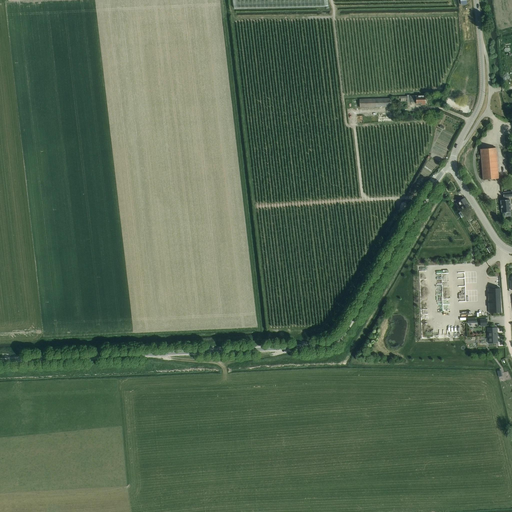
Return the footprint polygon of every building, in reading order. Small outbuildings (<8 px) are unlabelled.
[(410,96),(410,95),(407,95),(407,96),(401,96),(401,101),(407,101),(416,101),(416,104),(421,103),(421,104),(425,104),(425,96),(410,96)] [(359,107),(391,106),(391,98),(359,99),(359,107)] [(483,180),(499,178),(496,147),(480,149),(483,180)] [(510,199),(509,199),(508,196),(511,196),(511,191),(503,192),(503,197),(505,197),(505,200),(500,200),(502,213),(511,212),(510,199)] [(463,198),(461,195),(456,198),(458,201),(457,202),(463,210),(469,206),(464,198),(463,198)] [(500,288),(494,288),(488,289),(489,312),(501,312),(500,289),(500,288)] [(474,322),(480,322),(479,313),(470,313),(471,318),(474,318),(474,322)] [(497,343),(497,327),(489,328),(489,332),(488,332),(488,338),(489,338),(489,343),(497,343)]
